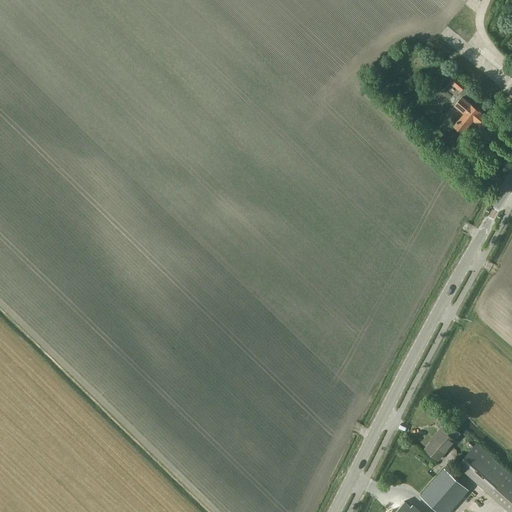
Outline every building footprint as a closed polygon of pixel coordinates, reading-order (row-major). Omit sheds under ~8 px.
[(471,103),(468,101),(475,93),(456,76),(450,83),(460,91),(458,93),(461,96),(456,102),(466,110),(452,126),(460,134),(473,118),(483,126),(489,119),(481,112),(482,112),(471,103)] [(438,459),(456,440),(455,439),(460,433),(449,423),(443,430),(445,432),(429,450),(438,459)] [(511,511),(511,473),(478,443),(458,464),(511,511)] [(440,511),(448,511),(451,509),(469,489),(445,468),(421,495),(440,511)] [(417,511),(405,501),(395,511),(417,511)]
